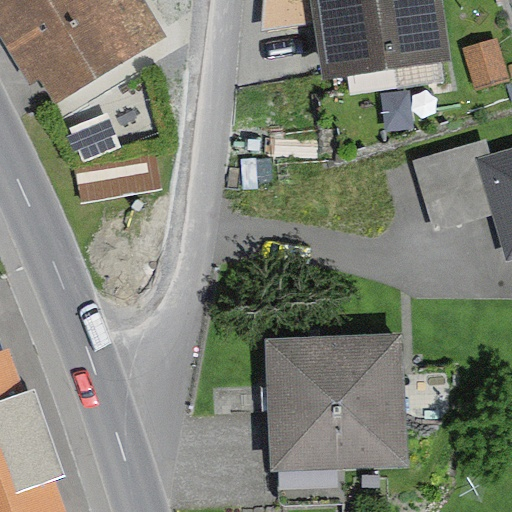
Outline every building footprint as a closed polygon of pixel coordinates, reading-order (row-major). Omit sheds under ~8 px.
[(140,0),(0,0),(0,1),(56,99),(162,39),(140,0)] [(436,0),(335,0),(340,66),(441,59),(436,0)] [(94,187),(170,170),(162,137),(127,145),(118,103),(77,112),(94,187)] [(449,232),(511,214),(494,157),(507,153),(502,136),(427,159),(449,232)] [(511,218),(511,151),(507,153),(494,157),(511,214),(511,218)] [(409,331),(282,339),(289,462),(416,454),(409,331)] [(0,511),(56,511),(5,364),(0,365),(0,511)]
